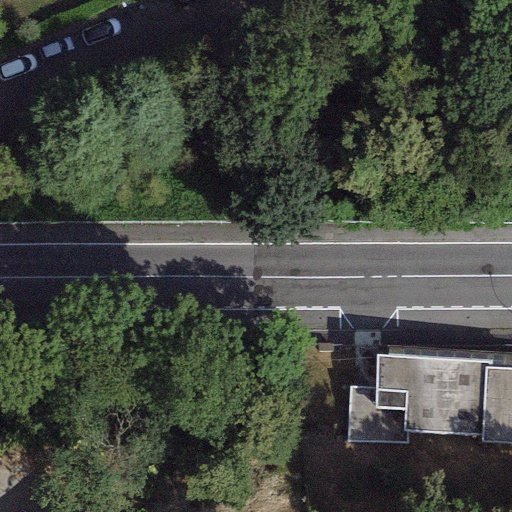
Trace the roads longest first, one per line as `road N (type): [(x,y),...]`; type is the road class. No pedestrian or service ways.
road 1 (unclassified): [(0,284),(511,271)]
road 2 (residential): [(288,0),(0,120)]
road 3 (unknown): [(91,511),(247,445)]
